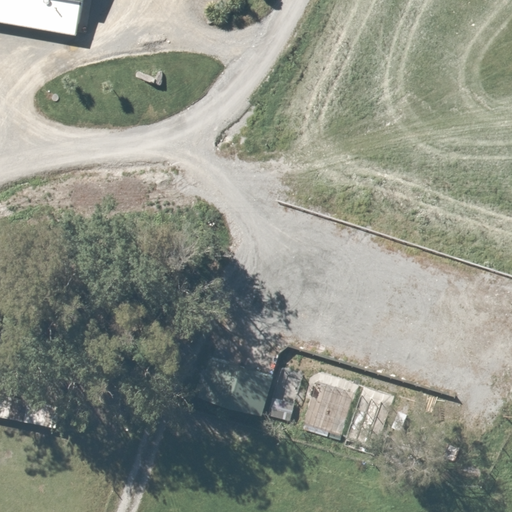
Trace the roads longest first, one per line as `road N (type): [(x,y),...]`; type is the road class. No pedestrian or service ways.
road 1 (track): [(199,119),(251,200),(262,239),(253,278),(185,374),(126,511)]
road 2 (unclassified): [(0,161),(199,119),(266,60),(295,0)]
